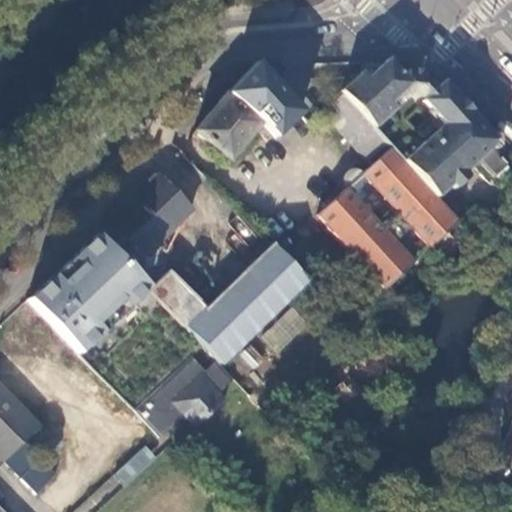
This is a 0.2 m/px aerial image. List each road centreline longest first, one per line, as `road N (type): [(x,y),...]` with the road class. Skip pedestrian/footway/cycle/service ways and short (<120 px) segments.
road 1 (primary): [(0,252),(214,50),(377,22),(398,2)]
road 2 (primary): [(398,2),(511,108)]
